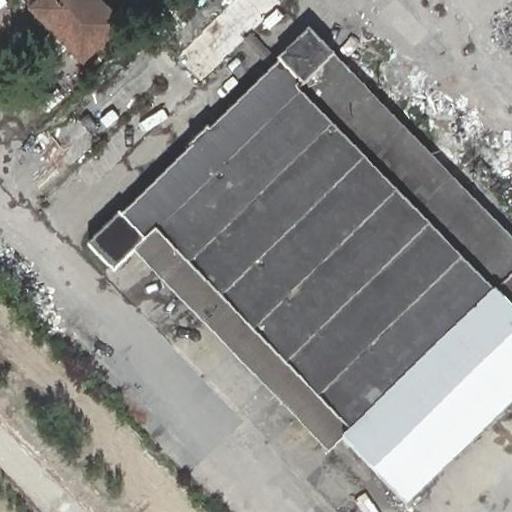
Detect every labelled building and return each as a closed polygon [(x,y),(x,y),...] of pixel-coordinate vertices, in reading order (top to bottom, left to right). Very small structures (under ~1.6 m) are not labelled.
[(36,0),(31,5),(82,59),(85,55),(95,46),(121,21),(100,0),(36,0)] [(204,86),(240,54),(236,49),(247,40),(222,12),(175,54),(204,86)] [(357,431),(349,439),(412,503),(511,403),(511,234),(308,28),(275,60),(278,62),(120,217),(118,215),(88,244),(113,269),(131,251),(143,240),(155,228),(174,247),(357,431)] [(162,259),(174,247),(155,228),(143,240),(162,259)] [(329,453),(349,439),(357,431),(174,247),(162,259),(143,240),(131,251),(329,453)]
